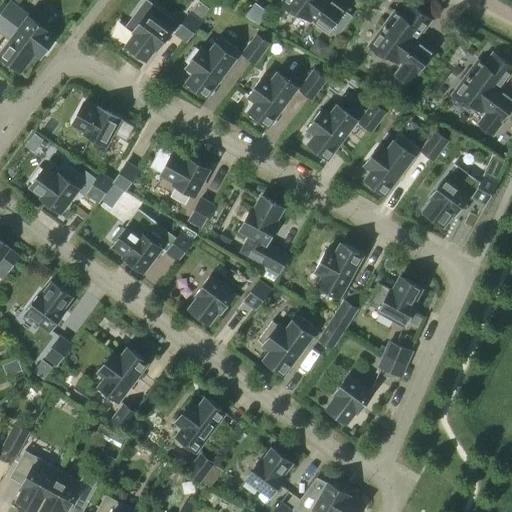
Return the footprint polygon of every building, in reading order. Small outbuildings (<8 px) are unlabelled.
[(285,0),(282,5),(298,17),(300,14),(309,21),(312,18),(329,31),(345,10),(331,0),(285,0)] [(158,49),(172,30),(187,41),(201,22),(189,13),(180,26),(146,1),(127,26),(136,33),(127,45),(146,59),(155,47),(158,49)] [(0,30),(12,39),(0,56),(20,71),(34,51),(41,56),(56,37),(10,3),(0,15),(0,30)] [(396,76),(409,85),(433,52),(416,39),(430,19),(411,5),(402,17),(396,12),(370,47),(386,59),(388,56),(398,63),(400,60),(405,64),(396,76)] [(254,63),(269,43),(257,35),(243,54),(254,63)] [(187,82),(206,96),(240,51),(221,37),(209,53),(201,47),(187,66),(195,72),(187,82)] [(329,46),(317,38),(310,50),(321,58),(329,46)] [(511,107),(511,97),(499,88),(511,70),(511,66),(494,54),(486,66),(479,61),(453,96),(469,108),(471,105),(481,112),(483,109),(488,113),(480,125),(492,134),(511,107)] [(300,90),(311,98),(326,79),(314,71),(300,90)] [(268,125),(297,87),(278,73),(270,83),(262,77),(248,95),(256,101),(249,111),(268,125)] [(134,126),(120,119),(120,118),(99,107),(98,110),(84,102),(73,123),(87,131),(85,133),(106,145),(112,133),(126,140),(134,126)] [(360,123),(371,131),(385,112),(374,103),(360,123)] [(356,119),(338,105),(330,115),(322,109),(308,128),(316,134),(309,144),(328,158),(356,119)] [(436,132),(422,151),(433,159),(448,140),(436,132)] [(385,194),(419,148),(400,134),(387,151),(379,145),(365,164),(373,170),(366,179),(385,194)] [(171,196),(185,204),(191,193),(194,195),(209,169),(188,158),(187,160),(172,153),(161,173),(175,181),(174,184),(177,185),(171,196)] [(138,170),(126,163),(114,182),(126,190),(138,170)] [(455,214),(469,195),(473,197),(481,183),(454,163),(444,177),(445,177),(431,196),(433,198),(424,211),(443,225),(452,212),(455,214)] [(69,166),(62,175),(59,174),(58,176),(45,167),(31,186),(44,195),(42,198),(61,212),(78,188),(77,186),(84,177),(69,166)] [(99,201),(112,181),(100,174),(87,193),(99,201)] [(473,197),(485,204),(497,183),(484,176),(481,183),(473,197)] [(240,229),(249,234),(239,252),(267,267),(265,270),(277,276),(279,273),(279,274),(290,254),(267,242),(278,223),(275,221),(283,207),(262,196),(254,210),(252,208),(240,229)] [(189,219),(202,226),(213,205),(200,199),(189,219)] [(153,220),(143,234),(142,233),(140,236),(127,226),(113,245),(126,255),(124,257),(143,271),(161,247),(178,260),(192,241),(181,233),(177,238),(153,220)] [(232,241),(221,235),(217,243),(227,249),(232,241)] [(19,257),(7,248),(8,246),(0,240),(0,264),(8,271),(19,257)] [(318,286),(339,297),(362,255),(341,243),(335,254),(327,249),(315,270),(324,275),(318,286)] [(235,293),(211,275),(197,294),(199,296),(190,308),(209,323),(218,310),(221,312),(235,293)] [(393,290),(390,289),(380,283),(368,304),(405,324),(416,303),(414,302),(421,288),(401,276),(393,290)] [(244,300),(256,308),(270,289),(259,281),(244,300)] [(52,282),(43,295),(40,293),(26,312),(50,330),(64,311),(62,309),(71,296),(52,282)] [(281,292),(273,285),(270,289),(267,293),(273,298),(277,298),(281,292)] [(345,301),(332,321),(344,329),(357,308),(345,301)] [(264,360),(283,374),(317,329),(298,315),(286,331),(272,321),(258,340),(272,350),(264,360)] [(344,329),(332,321),(320,340),(331,348),(344,329)] [(57,364),(71,345),(60,337),(46,355),(57,364)] [(385,354),(406,363),(412,351),(390,342),(385,354)] [(118,401),(147,362),(128,348),(121,358),(113,352),(99,371),(107,377),(99,386),(118,401)] [(406,363),(385,354),(379,367),(401,376),(406,363)] [(32,373),(43,381),(52,368),(41,360),(32,373)] [(346,422),(356,409),(358,411),(372,393),(349,375),(334,393),(337,395),(327,408),(346,422)] [(184,426),(177,436),(196,450),(225,412),(206,398),(198,408),(190,402),(176,420),(184,426)] [(124,404),(110,423),(121,432),(135,413),(124,404)] [(0,455),(14,463),(31,432),(15,423),(0,450),(0,455)] [(246,478),(270,495),(284,477),(282,475),(291,462),(273,448),(263,461),(260,459),(246,478)] [(37,511),(60,470),(25,450),(14,471),(26,478),(22,485),(25,486),(17,500),(37,511)] [(199,482),(213,462),(202,454),(188,473),(199,482)] [(105,457),(97,472),(105,477),(114,461),(105,457)] [(81,481),(60,470),(37,511),(38,511),(62,511),(65,508),(68,510),(71,502),(84,509),(99,482),(84,474),(81,481)] [(317,478),(294,509),(298,511),(313,511),(315,510),(319,511),(357,511),(361,505),(347,497),(349,494),(328,483),(328,484),(317,478)] [(141,511),(107,493),(96,511),(141,511)] [(187,501),(180,511),(193,511),(197,507),(187,501)] [(272,511),(290,511),(291,511),(280,503),(272,511)]
